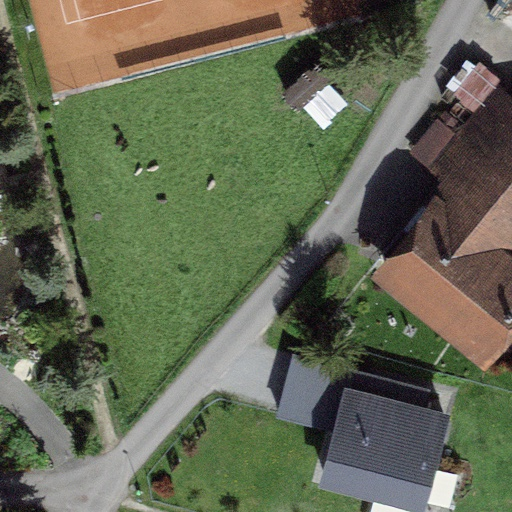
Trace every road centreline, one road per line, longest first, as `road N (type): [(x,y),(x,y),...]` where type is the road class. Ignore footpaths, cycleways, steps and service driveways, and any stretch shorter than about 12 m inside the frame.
road 1 (residential): [(95,498),(343,219),(468,0)]
road 2 (residential): [(0,384),(95,498)]
